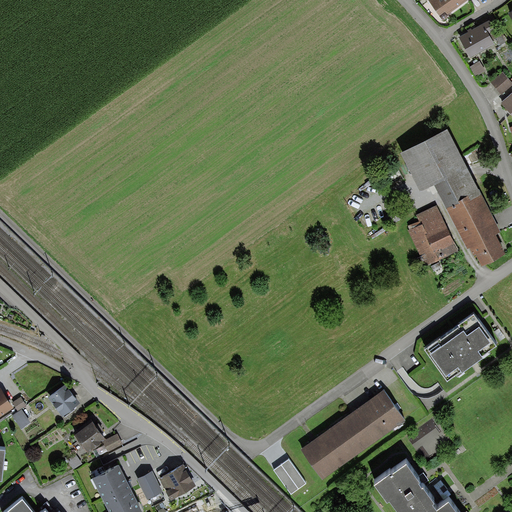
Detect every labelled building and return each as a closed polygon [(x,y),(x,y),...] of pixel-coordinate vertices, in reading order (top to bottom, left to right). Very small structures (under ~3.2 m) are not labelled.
[(429,0),(442,18),(448,13),(447,12),(463,0),(429,0)] [(495,27),(490,17),(459,35),(471,55),(495,41),(489,31),(495,27)] [(486,70),(480,60),(470,65),(476,75),(486,70)] [(502,94),(511,85),(511,82),(502,71),(490,81),(502,94)] [(511,112),(511,90),(501,100),(511,112)] [(448,123),(401,147),(421,186),(433,180),(468,246),(470,245),(474,252),(476,251),(482,262),(507,250),(497,231),(501,228),(448,123)] [(460,248),(439,204),(419,213),(423,222),(411,228),(427,263),(460,248)] [(497,345),(474,314),(426,348),(449,380),(474,362),(497,345)] [(79,400),(66,382),(48,395),(62,413),(64,412),(65,414),(74,407),(72,405),(79,400)] [(0,413),(14,404),(12,401),(2,385),(0,386),(0,413)] [(405,418),(384,387),(301,446),(323,476),(405,418)] [(12,401),(14,404),(18,410),(27,404),(21,395),(12,401)] [(14,417),(24,431),(33,424),(24,410),(14,417)] [(106,436),(91,415),(74,428),(89,448),(106,436)] [(123,441),(118,432),(104,439),(109,449),(123,441)] [(289,456),(273,467),(291,493),(306,482),(289,456)] [(421,476),(407,456),(392,467),(391,465),(373,478),(387,497),(390,495),(400,510),(399,511),(426,511),(438,504),(437,502),(433,496),(435,495),(423,479),(422,480),(420,476),(421,476)] [(138,511),(144,509),(118,461),(92,474),(111,511),(138,511)] [(196,482),(184,462),(163,473),(164,474),(161,476),(172,495),(183,489),(196,482)] [(163,489),(153,468),(137,476),(147,497),(149,496),(153,504),(159,501),(165,498),(161,490),(163,489)] [(437,502),(438,504),(426,511),(462,511),(449,493),(437,502)] [(35,511),(22,495),(2,511),(60,511),(59,510),(55,511),(50,511),(46,506),(39,511),(35,511)]
